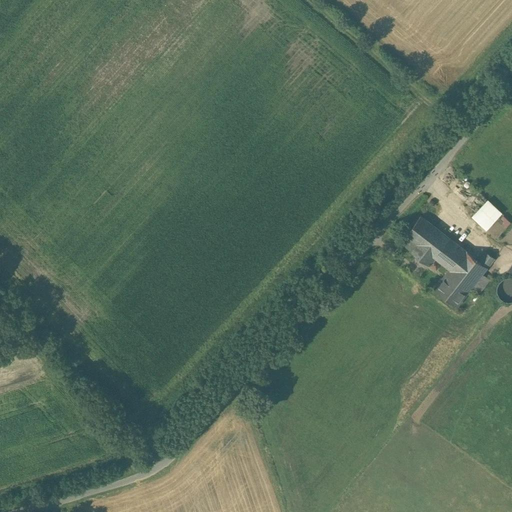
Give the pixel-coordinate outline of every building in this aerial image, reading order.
[(488,199),(472,216),(486,229),(502,212),(488,199)] [(511,218),(506,214),(501,220),(509,226),(511,222),(511,218)] [(449,270),(471,288),(487,267),(428,221),(421,215),(406,234),(410,237),(404,245),(430,265),(436,257),(450,268),(449,270)] [(471,288),(449,270),(435,288),(457,305),(471,288)] [(502,280),(500,281),(499,283),(498,285),(497,287),(497,289),(497,291),(498,294),(499,296),(500,297),(502,299),(504,300),(506,301),(508,301),(510,301),(511,300),(511,277),(511,278),(508,277),(506,278),(504,278),(502,280)]
